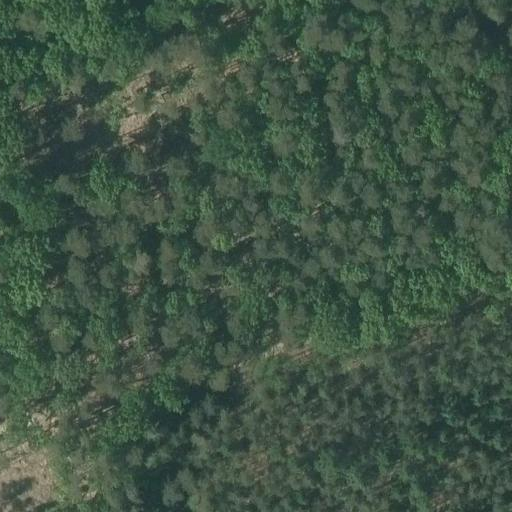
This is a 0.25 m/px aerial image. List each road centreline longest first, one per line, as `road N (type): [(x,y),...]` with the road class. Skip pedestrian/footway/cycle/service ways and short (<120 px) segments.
road 1 (track): [(511,257),(128,383)]
road 2 (track): [(0,400),(7,423),(128,383),(142,436)]
